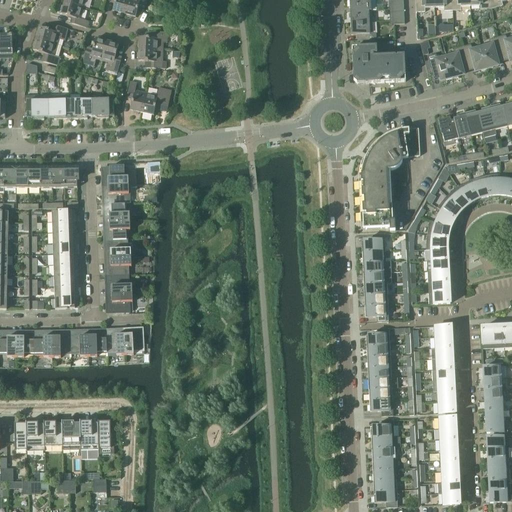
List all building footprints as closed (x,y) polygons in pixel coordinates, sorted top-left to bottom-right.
[(63,0),(64,2),(64,4),(83,9),(85,0),(92,0),(94,0),(93,0),(63,0)] [(122,15),(124,15),(128,0),(115,0),(112,12),(115,13),(116,15),(120,16),(122,15)] [(128,0),(124,15),(126,16),(127,18),(131,19),(133,18),(135,18),(139,6),(145,7),(146,0),(128,0)] [(349,1),(350,13),(371,12),(376,11),(375,0),(349,1)] [(434,9),(433,0),(415,0),(416,13),(425,13),(425,9),(434,9)] [(433,0),(434,9),(444,9),(444,12),(452,12),(451,0),(433,0)] [(451,0),(452,12),(461,11),(461,8),(470,7),(469,0),(451,0)] [(469,0),(470,7),(480,7),(480,11),(491,10),(489,0),(469,0)] [(489,0),(491,10),(503,7),(502,3),(511,0),(510,0),(489,0)] [(83,9),(64,4),(63,6),(61,7),(60,11),(61,13),(61,15),(74,19),(72,25),(86,29),(88,22),(80,20),(83,9)] [(350,13),(350,24),(371,23),(371,12),(350,13)] [(371,23),(350,24),(351,36),(360,36),(360,42),(376,41),(375,34),(372,34),(371,23)] [(37,38),(36,40),(61,47),(64,36),(66,37),(68,30),(54,26),(52,32),(39,29),(39,31),(36,32),(35,36),(37,38)] [(139,49),(139,51),(163,52),(163,44),(167,44),(167,34),(149,33),(148,39),(139,39),(139,41),(137,43),(137,47),(139,49)] [(0,60),(13,60),(12,55),(12,39),(12,36),(7,37),(5,37),(0,37),(0,60)] [(505,37),(497,39),(503,60),(509,58),(510,63),(511,62),(511,40),(508,41),(505,37)] [(95,60),(102,62),(107,42),(105,42),(104,40),(100,39),(98,40),(95,39),(92,52),(86,51),(82,64),(93,68),(95,60)] [(489,46),(481,48),(487,70),(492,69),(492,68),(498,66),(497,62),(503,60),(497,39),(490,41),(489,46)] [(61,47),(36,40),(36,42),(33,43),(32,47),(34,49),(33,52),(46,55),(44,61),(58,65),(60,58),(58,58),(61,47)] [(107,42),(102,62),(108,63),(106,71),(117,74),(121,60),(115,58),(118,46),(116,45),(115,43),(111,42),(109,43),(107,42)] [(428,42),(420,44),(423,56),(428,55),(427,50),(430,49),(428,42)] [(470,46),(462,48),(468,69),(474,68),(475,72),(481,71),(481,72),(487,70),(481,48),(473,50),(470,46)] [(404,56),(373,58),(373,55),(377,55),(376,47),(351,49),(353,75),(363,85),(369,85),(405,83),(404,56)] [(454,56),(446,58),(452,79),(458,78),(457,77),(463,76),(462,71),(468,69),(462,48),(455,50),(454,56)] [(163,52),(139,51),(138,52),(137,54),(136,58),(138,60),(138,62),(147,63),(147,69),(165,70),(166,63),(162,63),(163,52)] [(452,79),(446,58),(439,60),(435,55),(427,57),(434,81),(434,79),(439,77),(440,82),(446,80),(446,81),(452,79)] [(27,65),(25,75),(37,75),(37,67),(27,65)] [(44,72),(54,75),(56,69),(45,67),(44,72)] [(140,113),(142,114),(146,94),(135,92),(137,84),(130,83),(127,97),(133,98),(130,111),(133,112),(134,114),(138,115),(140,113)] [(146,94),(142,114),(143,114),(145,116),(149,117),(151,116),(153,116),(155,110),(167,113),(171,92),(159,89),(157,97),(146,94)] [(38,121),(38,97),(25,98),(25,97),(24,97),(25,103),(26,103),(27,120),(32,120),(32,121),(38,121)] [(48,97),(38,97),(38,121),(44,121),(44,119),(49,119),(48,97)] [(59,97),(48,97),(49,119),(54,119),(54,121),(60,121),(59,97)] [(70,97),(59,97),(60,121),(71,121),(70,102),(70,97)] [(81,101),(70,102),(71,121),(81,120),(81,101)] [(92,101),(81,101),(81,120),(87,120),(87,118),(92,118),(92,101)] [(103,101),(92,101),(92,118),(97,118),(97,120),(103,120),(103,101)] [(114,101),(103,101),(103,120),(109,120),(109,118),(114,118),(114,101)] [(506,108),(502,109),(507,128),(511,126),(511,104),(508,105),(506,106),(506,105),(505,105),(506,108)] [(498,108),(490,110),(495,131),(507,128),(502,109),(498,110),(498,108)] [(482,114),(478,115),(483,134),(484,138),(496,135),(495,131),(490,110),(484,111),(482,112),(482,111),(481,111),(482,114)] [(474,114),(465,116),(470,137),(483,134),(478,115),(474,116),(473,115),(474,114)] [(457,120),(453,121),(458,140),(470,137),(465,116),(459,117),(459,118),(457,118),(457,120)] [(458,140),(453,121),(449,122),(449,121),(449,120),(438,123),(439,123),(445,147),(454,145),(453,142),(458,140)] [(363,230),(361,230),(361,231),(389,229),(389,232),(395,232),(394,222),(389,222),(387,171),(390,172),(391,172),(392,171),(394,171),(395,170),(396,170),(397,169),(398,168),(399,167),(400,167),(401,166),(401,164),(402,163),(402,160),(420,157),(418,130),(408,130),(404,131),(399,132),(395,133),(391,135),(386,137),(383,139),(379,142),(376,144),(374,147),(371,149),(369,152),(367,156),(370,157),(367,161),(363,159),(361,165),(359,170),(358,175),(360,175),(361,182),(358,182),(359,191),(361,191),(361,198),(359,198),(359,207),(362,207),(362,213),(360,213),(360,223),(363,222),(363,230)] [(159,164),(147,164),(148,175),(152,175),(160,174),(159,164)] [(108,180),(108,188),(128,187),(128,168),(124,168),(124,167),(109,168),(110,169),(102,169),(102,180),(108,180)] [(8,169),(4,169),(4,189),(16,189),(16,169),(8,169)] [(24,169),(16,169),(16,189),(28,189),(28,169),(24,169)] [(40,169),(28,169),(28,189),(40,189),(40,169)] [(52,169),(40,169),(40,189),(52,189),(52,169)] [(64,169),(52,169),(52,189),(64,189),(64,169)] [(76,169),(64,169),(64,189),(77,189),(77,182),(78,182),(77,171),(76,171),(76,169)] [(438,180),(434,187),(438,189),(442,182),(438,180)] [(490,180),(485,181),(489,198),(492,197),(496,197),(499,197),(499,180),(495,180),(490,180)] [(504,180),(499,180),(499,197),(502,197),(506,198),(509,198),(511,186),(511,181),(509,181),(504,180)] [(462,186),(458,188),(470,206),(472,204),(476,202),(479,201),(472,185),(471,181),(466,183),(462,186)] [(476,183),(472,185),(479,201),(482,200),(485,199),(489,198),(485,181),(481,182),(476,183)] [(103,196),(103,206),(125,205),(125,196),(129,195),(128,187),(108,188),(108,195),(103,196)] [(438,189),(434,187),(430,194),(434,197),(438,189)] [(450,194),(446,198),(462,212),(464,210),(467,208),(470,206),(458,188),(454,191),(450,194)] [(437,209),(441,211),(455,221),(457,218),(459,215),(462,212),(446,198),(443,201),(440,205),(437,209)] [(109,216),(109,224),(130,223),(129,214),(126,214),(125,205),(103,206),(103,216),(109,216)] [(421,209),(417,216),(421,219),(425,211),(421,209)] [(436,219),(434,224),(450,230),(452,227),(453,224),(455,221),(441,211),(438,215),(436,219)] [(8,213),(0,212),(0,223),(8,224),(8,213)] [(52,213),(52,224),(75,223),(74,216),(72,217),(72,212),(52,213)] [(421,219),(417,216),(413,224),(417,226),(421,219)] [(428,232),(427,237),(448,240),(448,237),(449,233),(450,230),(434,224),(431,222),(429,227),(428,232)] [(8,224),(0,223),(0,234),(8,235),(8,224)] [(52,224),(52,234),(75,234),(75,227),(72,227),(72,223),(75,223),(52,224)] [(104,232),(104,242),(126,241),(126,231),(130,231),(130,223),(109,224),(109,231),(104,232)] [(52,234),(53,245),(75,244),(75,238),(72,238),(72,234),(75,234),(52,234)] [(361,248),(362,253),(385,252),(384,236),(372,236),(373,242),(361,242),(361,243),(364,243),(364,248),(361,248)] [(426,246),(426,251),(447,250),(447,247),(447,243),(448,240),(427,237),(426,241),(426,246)] [(110,252),(110,260),(131,259),(131,250),(127,250),(126,241),(104,242),(105,252),(110,252)] [(53,245),(53,256),(76,255),(75,249),(73,249),(73,245),(75,245),(75,244),(53,245)] [(427,262),(430,262),(448,261),(447,250),(426,251),(427,262)] [(362,259),(362,264),(385,263),(385,252),(362,253),(362,254),(364,254),(364,258),(362,259)] [(53,256),(53,267),(76,266),(76,260),(73,260),(73,256),(76,256),(76,255),(53,256)] [(105,268),(106,278),(128,277),(127,267),(131,267),(131,259),(110,260),(111,267),(105,268)] [(430,262),(427,262),(427,273),(448,272),(448,261),(430,262)] [(363,269),(363,275),(391,274),(391,263),(385,263),(362,264),(362,265),(365,265),(365,269),(363,269)] [(53,267),(54,278),(77,277),(76,270),(73,271),(73,267),(76,266),(53,267)] [(427,273),(428,284),(449,283),(448,272),(427,273)] [(363,280),(363,286),(386,285),(392,284),(391,274),(363,275),(363,276),(365,276),(365,280),(363,280)] [(54,278),(54,288),(77,288),(76,281),(74,281),(74,277),(76,277),(77,277),(54,278)] [(111,288),(112,295),(132,295),(132,286),(128,286),(128,277),(106,278),(106,288),(111,288)] [(428,284),(428,295),(449,293),(449,283),(428,284)] [(364,291),(364,297),(387,295),(386,285),(363,286),(363,287),(366,286),(366,291),(364,291)] [(54,288),(55,299),(77,298),(77,292),(74,292),(74,288),(77,288),(54,288)] [(449,293),(428,295),(429,306),(450,305),(449,293)] [(132,295),(112,295),(112,303),(106,304),(107,314),(129,313),(129,303),(132,303),(132,295)] [(364,302),(364,307),(387,306),(387,295),(364,297),(366,297),(367,302),(364,302)] [(77,298),(55,299),(55,310),(66,310),(66,308),(70,308),(70,310),(77,309),(77,303),(75,303),(75,299),(77,299),(77,298)] [(387,306),(364,307),(364,308),(367,308),(367,312),(365,312),(365,319),(376,318),(377,324),(388,323),(387,306)] [(511,326),(503,327),(504,349),(511,348),(511,326)] [(434,328),(434,339),(455,338),(455,334),(451,334),(451,327),(434,328)] [(503,327),(492,328),(493,349),(504,349),(503,327)] [(493,349),(492,328),(481,329),(482,350),(493,349)] [(132,336),(124,336),(125,356),(133,356),(133,352),(143,352),(142,330),(132,330),(132,336)] [(366,342),(366,348),(389,347),(389,330),(377,331),(377,336),(366,336),(366,338),(368,338),(368,342),(366,342)] [(96,337),(88,337),(89,358),(97,358),(97,354),(107,354),(106,331),(96,332),(96,337)] [(116,331),(106,331),(107,354),(116,353),(116,357),(125,356),(124,336),(116,336),(116,331)] [(7,359),(16,359),(16,338),(8,338),(8,333),(0,332),(0,354),(7,355),(7,359)] [(80,332),(70,333),(70,355),(80,354),(80,358),(89,358),(88,337),(80,338),(80,332)] [(16,338),(16,359),(24,359),(24,355),(34,355),(34,333),(24,333),(24,338),(16,338)] [(44,333),(34,333),(34,355),(43,355),(44,359),(52,359),(52,338),(44,338),(44,333)] [(60,338),(52,338),(52,359),(61,359),(61,355),(70,355),(70,333),(60,333),(60,338)] [(434,339),(435,350),(452,349),(452,343),(455,342),(455,338),(434,339)] [(367,353),(367,359),(390,357),(389,347),(366,348),(369,348),(369,353),(367,353)] [(431,350),(431,361),(456,360),(456,356),(452,355),(452,349),(435,350),(431,350)] [(367,364),(367,369),(390,368),(390,357),(367,359),(369,359),(369,363),(367,364)] [(431,361),(432,372),(453,371),(453,364),(456,363),(456,360),(431,361)] [(368,374),(368,380),(391,379),(390,368),(367,369),(367,370),(370,370),(370,374),(368,374)] [(483,369),(484,380),(501,379),(506,379),(505,368),(483,369)] [(432,372),(432,382),(457,381),(457,377),(453,377),(453,371),(432,372)] [(368,385),(368,391),(391,390),(391,379),(368,380),(368,381),(370,381),(371,385),(368,385)] [(484,380),(484,391),(501,390),(501,379),(484,380)] [(433,393),(437,393),(454,392),(454,386),(457,385),(457,381),(432,382),(433,393)] [(369,396),(369,402),(392,401),(391,390),(368,391),(368,392),(371,392),(371,396),(369,396)] [(484,391),(485,402),(502,401),(501,390),(484,391)] [(437,393),(437,404),(458,403),(458,399),(454,398),(454,392),(437,393)] [(392,401),(369,402),(371,402),(372,407),(369,407),(369,413),(381,413),(381,418),(393,417),(392,401)] [(485,402),(485,412),(502,412),(502,401),(485,402)] [(458,403),(437,404),(438,415),(455,414),(455,408),(458,407),(458,403)] [(485,412),(486,423),(503,422),(502,412),(485,412)] [(438,419),(439,431),(459,430),(459,426),(456,425),(455,418),(438,419)] [(62,423),(63,452),(63,451),(80,451),(81,451),(80,422),(79,422),(80,425),(74,425),(74,423),(62,423)] [(80,422),(81,451),(98,451),(99,451),(98,422),(98,424),(92,425),(92,423),(80,423),(80,422)] [(98,422),(99,451),(98,451),(99,456),(114,455),(114,446),(110,446),(110,422),(98,423),(98,422)] [(370,434),(371,439),(394,438),(393,422),(381,422),(382,427),(370,428),(370,429),(373,429),(373,433),(370,434)] [(503,422),(486,423),(486,434),(507,433),(507,422),(503,422)] [(26,424),(27,452),(44,452),(45,452),(44,423),(43,423),(44,426),(38,426),(38,424),(26,424)] [(44,423),(45,452),(45,448),(62,447),(62,452),(63,452),(62,423),(62,425),(56,425),(56,424),(44,424),(44,423)] [(27,452),(26,424),(15,425),(15,424),(14,424),(15,452),(16,452),(26,451),(26,452),(27,452)] [(439,431),(439,441),(456,440),(456,434),(460,433),(459,430),(439,431)] [(486,438),(487,450),(508,449),(508,437),(486,438)] [(371,444),(371,450),(394,449),(394,438),(371,439),(371,440),(373,440),(373,444),(371,444)] [(439,441),(440,452),(460,451),(460,447),(457,447),(456,440),(439,441)] [(372,455),(372,461),(395,460),(394,449),(371,450),(371,451),(374,451),(374,455),(372,455)] [(487,450),(488,461),(509,460),(508,449),(487,450)] [(440,452),(440,463),(458,462),(457,456),(461,455),(460,451),(440,452)] [(372,466),(372,472),(395,470),(395,460),(372,461),(372,462),(374,461),(374,466),(372,466)] [(488,461),(488,471),(505,471),(509,470),(509,460),(488,461)] [(440,463),(441,474),(461,473),(461,469),(458,468),(458,462),(440,463)] [(373,477),(373,482),(396,481),(395,470),(372,472),(375,472),(375,477),(373,477)] [(488,471),(489,482),(506,481),(505,471),(488,471)] [(441,474),(441,484),(459,484),(458,477),(462,476),(461,473),(441,474)] [(45,474),(35,474),(35,483),(41,483),(45,483),(45,474)] [(373,487),(373,493),(396,492),(396,481),(373,482),(373,483),(375,483),(376,487),(373,487)] [(489,482),(489,493),(510,492),(510,481),(506,481),(489,482)] [(69,495),(69,482),(57,482),(57,495),(69,495)] [(35,483),(29,483),(29,496),(41,496),(41,483),(35,483)] [(441,484),(442,495),(462,494),(462,490),(459,489),(459,484),(441,484)] [(396,492),(373,493),(373,494),(376,494),(376,498),(374,498),(374,505),(385,504),(386,509),(397,509),(396,492)] [(510,492),(489,493),(490,504),(511,503),(510,492)] [(462,494),(442,495),(442,507),(460,506),(459,499),(463,498),(462,494)]
